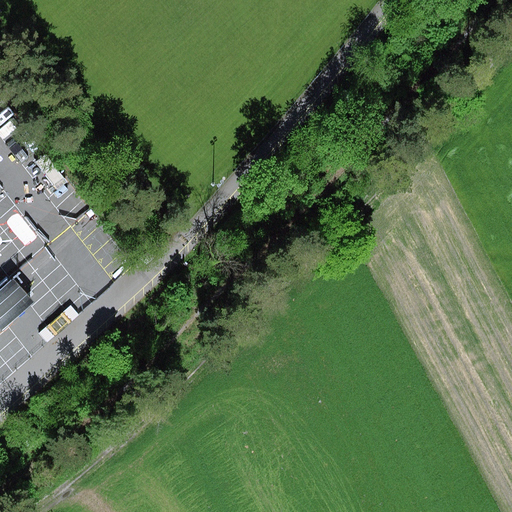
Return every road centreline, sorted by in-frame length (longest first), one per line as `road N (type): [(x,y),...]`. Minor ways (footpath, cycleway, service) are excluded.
road 1 (unknown): [(511,52),(443,136),(176,393),(25,511)]
road 2 (track): [(30,511),(165,399)]
